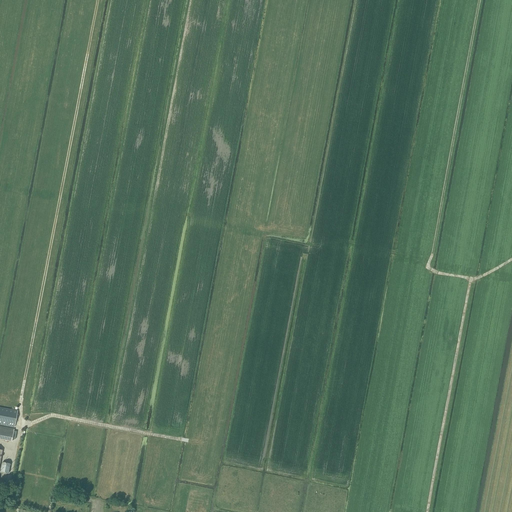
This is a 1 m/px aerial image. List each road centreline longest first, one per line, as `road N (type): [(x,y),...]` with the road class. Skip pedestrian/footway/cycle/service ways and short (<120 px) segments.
road 1 (track): [(427,511),(470,278),(427,267),(479,0)]
road 2 (track): [(18,444),(97,0)]
road 3 (track): [(22,426),(52,415),(177,433),(218,235)]
